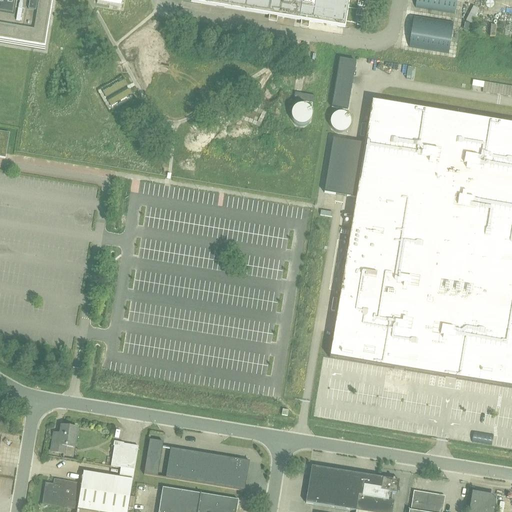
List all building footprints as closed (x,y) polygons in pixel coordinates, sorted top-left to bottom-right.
[(0,0),(0,42),(44,50),(52,0),(0,0)] [(192,0),(193,1),(343,26),(347,0),(192,0)] [(416,0),(415,7),(455,13),(457,0),(416,0)] [(177,95),(129,5),(106,17),(154,107),(177,95)] [(414,19),(409,47),(449,53),(453,26),(414,19)] [(106,98),(126,87),(123,80),(102,92),(106,98)] [(107,101),(111,107),(131,95),(128,89),(107,101)] [(315,96),(295,93),(294,99),(314,103),(315,96)] [(329,160),(324,193),(355,198),(329,358),(501,387),(511,388),(511,124),(371,102),(364,145),(356,143),(333,139),(329,160)] [(0,157),(5,158),(9,133),(0,131),(0,157)] [(59,440),(53,439),(51,452),(64,454),(66,446),(74,448),(77,429),(61,426),(59,440)] [(474,432),(472,442),(491,445),(493,435),(474,432)] [(144,475),(158,477),(163,443),(149,440),(144,475)] [(111,467),(134,470),(138,447),(115,443),(111,467)] [(249,462),(171,449),(166,478),(244,491),(249,462)] [(392,480),(382,478),(311,467),(305,503),(356,511),(357,511),(391,511),(394,501),(391,501),(392,493),(397,494),(399,481),(394,480),(394,479),(393,479),(392,480)] [(127,511),(133,480),(83,472),(81,485),(54,480),(53,485),(46,484),(43,504),(64,508),(65,501),(78,503),(76,511),(127,511)] [(162,488),(158,511),(236,511),(238,501),(162,488)] [(440,511),(443,498),(415,494),(412,511),(409,511),(408,511),(440,511)] [(491,511),(494,498),(473,494),(470,511),(491,511)]
